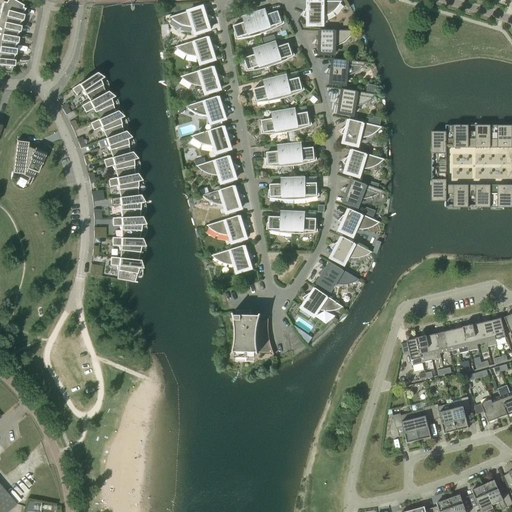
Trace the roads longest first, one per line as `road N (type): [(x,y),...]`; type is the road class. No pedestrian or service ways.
road 1 (residential): [(511,296),(494,286),(399,310),(347,504),(406,492)]
road 2 (residential): [(272,297),(296,285),(318,249),(333,162),(318,79),(284,0)]
road 3 (residential): [(217,0),(272,297)]
road 4 (residential): [(74,303),(100,384),(95,408),(77,415),(45,358),(66,310)]
road 5 (residential): [(74,303),(84,207),(71,150),(41,88)]
road 6 (residential): [(69,511),(35,413),(0,372)]
road 7 (residential): [(406,492),(415,456),(490,438),(511,453)]
